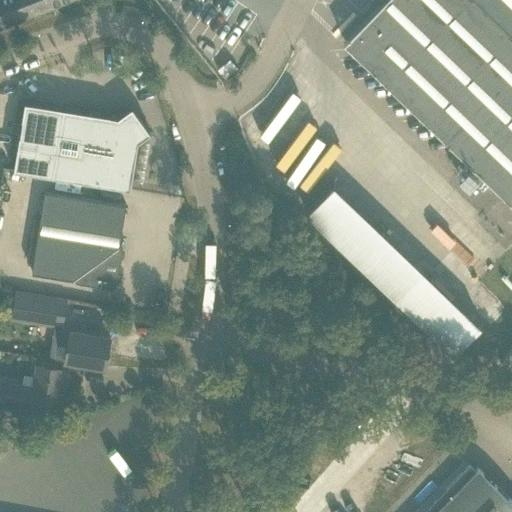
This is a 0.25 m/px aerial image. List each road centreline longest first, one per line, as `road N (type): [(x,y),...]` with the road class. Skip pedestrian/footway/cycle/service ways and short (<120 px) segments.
road 1 (unclassified): [(505,418),(375,373),(201,336)]
road 2 (unclassified): [(0,58),(82,31),(132,30),(153,42),(193,123)]
road 3 (unknown): [(300,0),(347,99),(453,173)]
road 4 (unclassified): [(201,336),(211,213),(193,123)]
road 5 (unclassified): [(169,511),(201,336)]
road 6 (unknown): [(193,123),(253,79),(300,0)]
